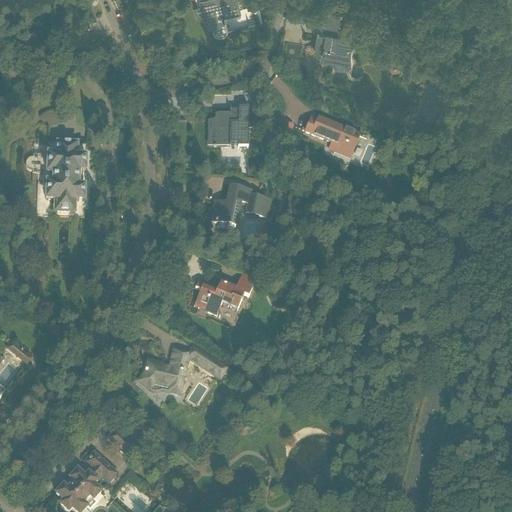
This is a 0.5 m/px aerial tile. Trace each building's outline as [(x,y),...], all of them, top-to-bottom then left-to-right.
[(207,0),(208,1),(201,3),(202,6),(195,8),(197,18),(204,17),(207,29),(211,28),(211,27),(219,25),(216,17),(241,10),(238,0),(207,0)] [(308,10),(306,22),(317,24),(321,24),(322,22),(326,23),(326,24),(326,25),(324,35),(317,33),(315,44),(314,51),(321,52),(321,53),(320,57),(324,58),(324,60),(331,59),(333,59),(333,63),(349,65),(351,58),(351,57),(354,38),(338,36),(341,15),(308,10)] [(211,121),(211,122),(211,131),(214,131),(214,142),(229,142),(229,145),(230,145),(237,145),(237,149),(248,149),(248,129),(248,128),(248,111),(248,109),(238,109),(238,110),(238,111),(238,112),(238,116),(230,116),(230,115),(229,115),(214,115),(214,121),(211,121)] [(360,137),(319,119),(319,121),(312,118),(306,133),(338,146),(334,153),(350,160),(360,137)] [(294,127),(286,123),(280,136),(288,140),(294,127)] [(33,143),(33,157),(32,157),(29,158),(26,160),(25,163),(25,166),(26,169),(28,171),(31,172),(32,172),(32,173),(45,174),(45,175),(56,176),(56,181),(53,181),(53,183),(47,183),(46,200),(56,201),(56,211),(62,212),(68,213),(74,211),(75,201),(84,202),(85,187),(79,187),(79,183),(80,183),(80,176),(79,176),(79,172),(86,172),(86,145),(33,143)] [(385,149),(380,162),(383,163),(388,150),(385,149)] [(215,202),(210,222),(219,224),(217,230),(232,233),(233,227),(235,227),(240,203),(248,204),(246,214),(265,218),(268,202),(272,203),(272,202),(258,199),(259,195),(229,188),(225,207),(222,206),(222,204),(215,202)] [(303,209),(302,217),(312,219),(314,211),(303,209)] [(414,247),(404,248),(406,262),(416,261),(414,247)] [(312,280),(311,285),(324,288),(325,283),(312,280)] [(202,292),(196,305),(208,310),(207,312),(216,316),(221,304),(222,304),(223,302),(238,308),(243,295),(247,297),(252,287),(241,282),(237,290),(219,282),(216,289),(200,282),(196,290),(202,292)] [(11,345),(7,350),(12,355),(17,349),(11,345)] [(146,374),(139,380),(147,388),(150,385),(168,389),(167,392),(179,395),(188,358),(208,371),(207,372),(221,380),(227,370),(193,348),(188,355),(174,351),(170,368),(157,365),(158,364),(149,362),(149,363),(148,362),(146,370),(145,372),(146,372),(146,374)] [(25,356),(21,362),(26,366),(31,361),(25,356)] [(503,428),(498,453),(506,455),(509,439),(511,429),(503,428)] [(139,452),(123,437),(115,431),(107,440),(130,461),(139,452)] [(118,475),(101,460),(93,453),(84,463),(91,469),(86,474),(88,475),(85,478),(77,471),(69,480),(71,481),(65,488),(64,487),(56,495),(63,502),(60,506),(66,511),(70,511),(72,510),(73,511),(84,511),(86,510),(87,508),(83,504),(89,498),(93,502),(101,493),(94,486),(96,483),(98,484),(102,479),(108,485),(118,475)]
